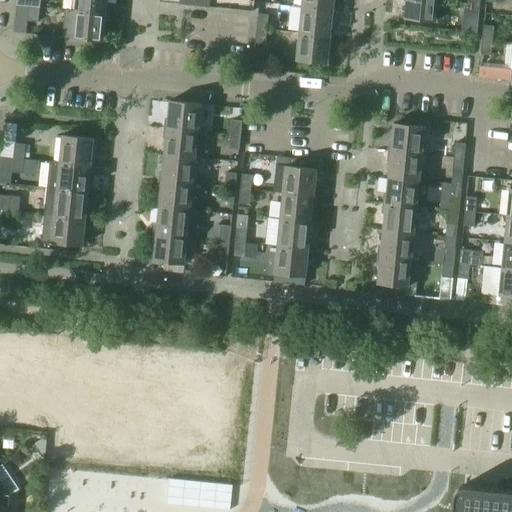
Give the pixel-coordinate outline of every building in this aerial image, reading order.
[(76,0),(75,10),(107,13),(107,0),(76,0)] [(294,0),(294,5),(302,6),(333,9),(333,8),(339,9),(340,0),(294,0)] [(437,0),(406,0),(405,17),(436,20),(437,0)] [(480,0),(470,0),(469,11),(479,12),(480,0)] [(30,6),(28,20),(38,21),(40,7),(30,6)] [(302,6),(300,32),(331,35),(333,9),(302,6)] [(75,10),(65,9),(63,36),(104,41),(107,13),(75,10)] [(259,14),(257,28),(267,29),(269,15),(259,14)] [(484,25),(483,39),(493,40),(494,26),(484,25)] [(267,29),(257,28),(256,42),(266,43),(267,29)] [(331,35),(300,32),(297,59),(328,63),(331,35)] [(493,40),(483,39),(481,54),(491,55),(493,40)] [(170,100),(167,127),(198,131),(201,104),(170,100)] [(232,120),(231,134),(241,135),(242,121),(232,120)] [(394,123),(391,150),(422,153),(425,126),(394,123)] [(167,127),(165,154),(196,157),(204,158),(206,132),(198,131),(167,127)] [(241,135),(231,134),(229,148),(239,149),(241,135)] [(63,135),(60,162),(91,165),(94,138),(63,135)] [(456,142),(454,157),(464,158),(466,143),(456,142)] [(16,143),(14,157),(24,158),(26,144),(16,143)] [(391,150),(389,177),(420,180),(422,153),(391,150)] [(165,154),(162,180),(193,183),(196,157),(165,154)] [(24,158),(14,157),(13,172),(23,173),(24,158)] [(464,158),(454,157),(453,171),(463,172),(464,158)] [(60,162),(50,161),(47,187),(88,191),(91,165),(60,162)] [(286,165),(283,192),(314,196),(317,168),(286,165)] [(227,172),(225,187),(235,188),(237,173),(227,172)] [(243,174),(241,188),(251,189),(253,175),(243,174)] [(389,177),(386,203),(417,206),(420,180),(389,177)] [(162,180),(159,206),(190,210),(193,183),(162,180)] [(451,195),(449,209),(459,210),(461,196),(462,184),(452,183),(451,195)] [(88,191),(47,187),(45,214),(86,218),(88,191)] [(235,188),(225,187),(224,201),(234,202),(235,188)] [(251,189),(241,188),(240,203),(250,204),(251,189)] [(283,192),(281,219),(312,222),(314,196),(283,192)] [(10,196),(9,210),(19,211),(20,197),(10,196)] [(467,196),(465,211),(475,212),(477,197),(467,196)] [(386,203),(383,229),(414,232),(417,206),(386,203)] [(190,210),(159,206),(156,233),(188,236),(198,237),(200,211),(190,210)] [(459,210),(449,209),(448,223),(458,224),(459,210)] [(19,211),(9,210),(7,224),(17,225),(19,211)] [(475,212),(465,211),(464,225),(474,226),(475,212)] [(45,214),(42,241),(52,242),(83,245),(86,218),(45,214)] [(238,215),(236,241),(246,242),(248,216),(238,215)] [(281,219),(278,245),(309,248),(312,222),(281,219)] [(221,225),(220,239),(230,240),(231,226),(221,225)] [(383,229),(381,255),(412,259),(414,232),(383,229)] [(188,236),(156,233),(154,260),(185,263),(188,236)] [(230,240),(220,239),(218,253),(228,254),(230,240)] [(246,242),(236,241),(234,255),(244,256),(246,242)] [(511,242),(505,241),(502,268),(511,268),(511,242)] [(309,248),(278,245),(275,272),(306,275),(309,248)] [(445,247),(444,262),(454,263),(455,248),(445,247)] [(461,249),(460,263),(470,264),(471,250),(461,249)] [(412,259),(381,255),(378,283),(417,287),(420,259),(412,259)] [(454,263),(444,262),(442,276),(453,277),(454,263)] [(470,264),(460,263),(458,278),(468,279),(470,264)] [(511,268),(502,268),(499,295),(511,296),(511,268)] [(91,346),(86,394),(182,404),(187,356),(91,346)] [(210,367),(200,463),(236,466),(246,370),(210,367)] [(0,465),(0,511),(11,511),(14,483),(2,464),(0,465)] [(169,479),(167,504),(230,510),(233,485),(169,479)] [(511,511),(511,490),(465,486),(464,486),(462,486),(460,486),(459,487),(458,488),(456,489),(455,490),(455,492),(454,493),(454,495),(451,511),(511,511)]
